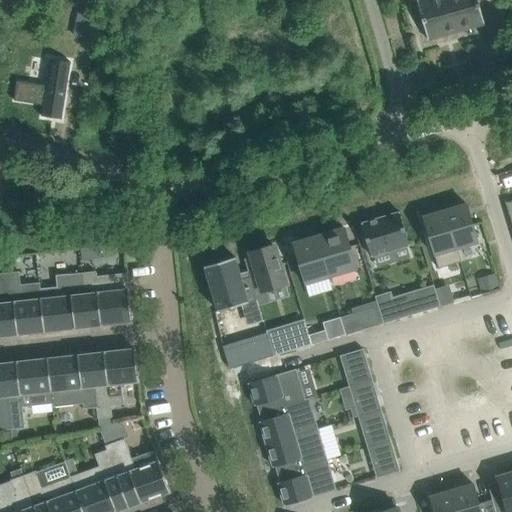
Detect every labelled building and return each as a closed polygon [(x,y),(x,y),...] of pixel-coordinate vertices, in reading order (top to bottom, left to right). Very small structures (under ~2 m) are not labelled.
[(63,0),(59,0),(50,32),(62,35),(64,28),(71,4),(72,2),(63,0)] [(420,0),(417,1),(428,40),(484,24),(477,0),(420,0)] [(17,81),(14,100),(43,105),(41,116),(43,116),(43,115),(61,118),(60,119),(62,119),(71,62),(69,62),(69,64),(52,61),(52,59),(50,59),(46,85),(17,81)] [(0,167),(0,193),(16,193),(21,172),(0,167)] [(445,211),(460,262),(461,261),(457,247),(478,241),(467,204),(445,211)] [(401,211),(363,223),(373,255),(411,244),(401,211)] [(460,262),(445,211),(423,218),(438,268),(460,262)] [(316,237),(328,276),(356,268),(345,228),(316,237)] [(328,276),(316,237),(293,244),(305,283),(328,276)] [(251,252),(252,256),(244,259),(249,276),(256,300),(258,306),(268,303),(265,290),(285,284),(274,245),(251,252)] [(235,257),(205,266),(218,311),(256,300),(249,276),(241,278),(235,257)] [(19,271),(0,273),(0,291),(5,336),(45,331),(39,283),(21,285),(19,271)] [(96,271),(82,273),(88,326),(132,321),(127,273),(97,276),(96,271)] [(40,282),(39,283),(45,331),(88,326),(82,273),(57,275),(58,287),(40,289),(40,282)] [(499,288),(495,274),(479,279),(483,293),(499,288)] [(391,291),(375,296),(383,324),(399,319),(391,291)] [(451,292),(437,296),(440,306),(454,302),(451,292)] [(376,314),(360,319),(363,329),(379,324),(376,314)] [(291,330),(268,337),(273,356),(296,349),(291,330)] [(325,330),(309,335),(312,345),(328,340),(325,330)] [(258,360),(252,339),(223,348),(230,369),(258,360)] [(135,349),(91,354),(99,418),(112,417),(111,406),(124,404),(122,383),(139,381),(135,349)] [(91,354),(48,359),(53,407),(83,404),(84,409),(97,407),(98,419),(99,418),(91,354)] [(48,359),(4,364),(8,400),(22,398),(21,394),(30,393),(31,406),(52,403),(52,407),(53,407),(48,359)] [(367,363),(344,370),(349,386),(372,379),(367,363)] [(8,400),(4,364),(0,364),(0,430),(11,430),(8,400)] [(296,368),(248,383),(255,406),(257,405),(259,413),(305,399),(296,368)] [(377,394),(353,401),(358,417),(381,410),(377,394)] [(22,398),(8,400),(11,430),(25,428),(22,398)] [(305,399),(259,413),(261,421),(260,422),(266,444),(314,430),(305,399)] [(99,427),(106,445),(116,473),(118,477),(118,478),(129,507),(170,492),(159,462),(136,470),(124,439),(119,441),(113,424),(99,427)] [(386,424),(363,431),(367,447),(391,440),(386,424)] [(314,430),(266,444),(273,466),(274,466),(277,474),(324,460),(314,430)] [(12,431),(4,432),(5,443),(13,443),(12,431)] [(107,450),(95,454),(99,466),(103,477),(116,473),(106,445),(105,445),(107,450)] [(395,455),(372,462),(376,477),(400,470),(395,455)] [(324,460),(277,474),(279,482),(278,482),(285,505),(333,491),(324,460)] [(67,464),(38,471),(41,481),(69,473),(67,464)] [(36,470),(23,475),(36,511),(83,511),(71,477),(42,487),(36,470)] [(505,502),(493,506),(495,511),(511,511),(511,472),(498,477),(505,502)] [(81,473),(71,477),(83,511),(113,511),(129,507),(118,478),(118,477),(87,488),(81,473)] [(36,511),(23,475),(11,480),(17,496),(0,502),(0,511),(36,511)] [(474,484),(452,491),(457,511),(495,511),(493,506),(492,500),(479,503),(474,484)] [(434,511),(457,511),(452,491),(430,497),(434,511)]
